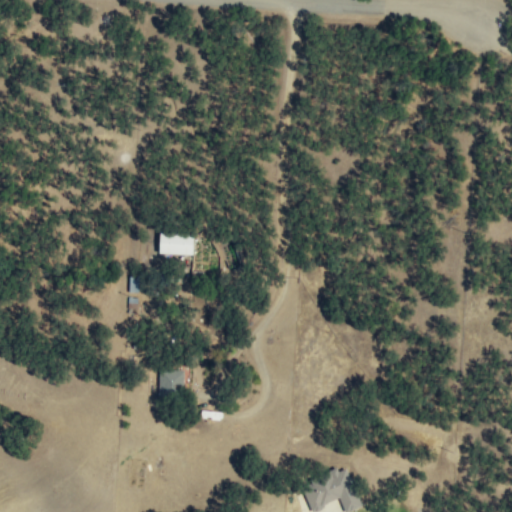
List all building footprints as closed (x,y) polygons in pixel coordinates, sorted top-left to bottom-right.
[(156,253),(190,254),(191,234),(157,234),(156,253)] [(138,275),(128,275),(127,292),(137,293),(138,275)] [(137,308),(136,297),(127,298),(128,309),(137,308)] [(182,370),(158,369),(157,397),(181,398),(182,370)] [(345,511),(360,506),(345,469),(300,488),(309,510),(338,499),(343,511),(345,511)]
